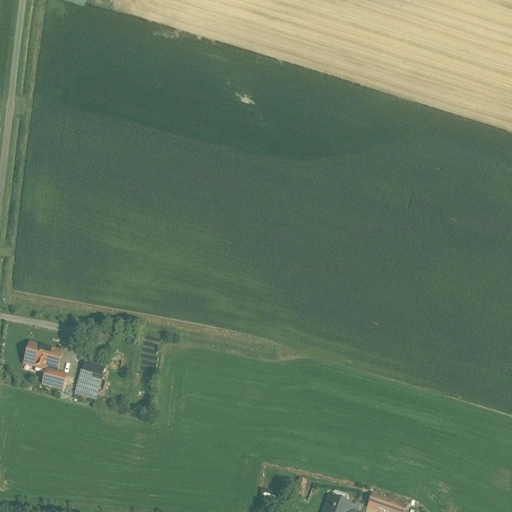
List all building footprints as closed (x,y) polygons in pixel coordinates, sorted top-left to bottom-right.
[(23,366),(46,373),(42,389),(64,394),(68,376),(58,373),(64,353),(29,344),(23,366)] [(102,382),(104,370),(83,365),(74,397),(96,403),(105,399),(109,384),(102,382)] [(262,502),(278,506),(280,496),(264,493),(262,502)] [(373,494),(366,510),(370,511),(405,511),(408,506),(373,494)] [(365,511),(329,498),(323,511),(365,511)]
